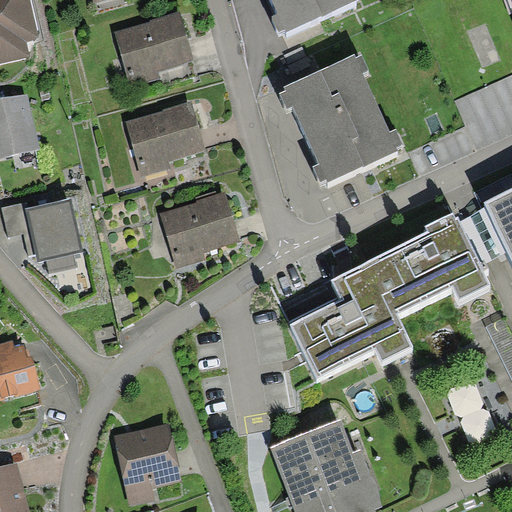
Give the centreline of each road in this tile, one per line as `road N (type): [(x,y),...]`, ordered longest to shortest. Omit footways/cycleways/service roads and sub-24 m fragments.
road 1 (residential): [(217,0),(284,251)]
road 2 (residential): [(284,251),(511,149)]
road 3 (residential): [(101,388),(156,329),(284,251)]
road 4 (unknown): [(225,287),(250,393),(246,451),(262,511)]
road 5 (unknown): [(156,329),(214,511)]
road 6 (residential): [(101,388),(0,272)]
road 7 (residential): [(70,511),(74,454),(101,388)]
